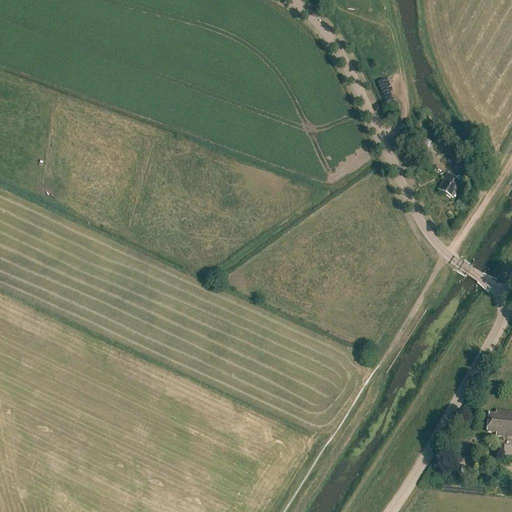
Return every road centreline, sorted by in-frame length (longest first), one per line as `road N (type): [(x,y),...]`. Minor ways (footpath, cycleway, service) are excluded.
road 1 (tertiary): [(502,298),(425,231),(339,54),(289,0)]
road 2 (tertiary): [(389,511),(503,316),(502,298)]
